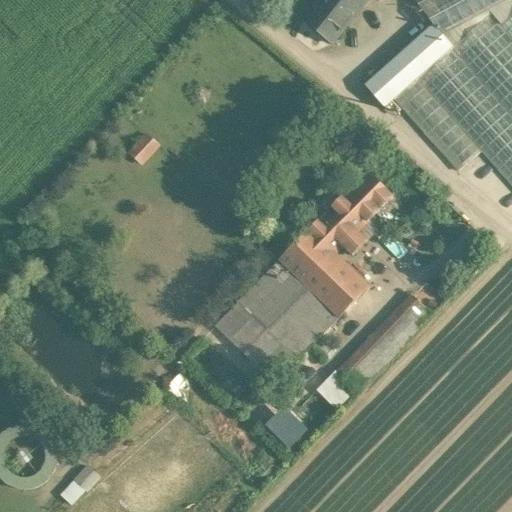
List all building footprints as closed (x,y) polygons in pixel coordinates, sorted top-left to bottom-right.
[(367,0),(319,0),(318,3),(320,5),(306,23),(332,44),(367,0)] [(511,0),(429,0),(419,6),(434,26),(446,40),(448,38),(451,40),(448,43),(454,49),(492,14),(502,25),(511,16),(511,0)] [(511,36),(502,25),(492,14),(454,49),(418,81),(481,152),(511,186),(511,36)] [(511,16),(502,25),(511,36),(511,16)] [(434,26),(398,58),(418,81),(454,49),(448,43),(451,40),(448,38),(446,40),(434,26)] [(418,81),(398,58),(366,87),(386,110),(395,101),(418,81)] [(481,152),(418,81),(395,101),(459,172),(481,152)] [(142,134),(127,157),(142,167),(157,144),(142,134)] [(368,173),(309,232),(334,257),(336,255),(344,248),(353,256),(367,242),(358,233),(370,222),(369,222),(393,197),(368,173)] [(334,257),(309,232),(280,261),(340,319),(370,288),(336,255),(334,257)] [(340,319),(280,261),(238,303),(239,304),(282,346),(298,361),(340,319)] [(433,316),(413,297),(401,309),(421,329),(433,316)] [(282,346),(239,304),(216,326),(260,369),(282,346)] [(401,309),(370,341),(390,361),(421,329),(401,309)] [(369,341),(337,374),(357,394),(390,361),(370,341),(369,341)] [(162,385),(181,407),(198,392),(179,371),(162,385)] [(330,409),(349,392),(329,372),(311,390),(330,409)] [(57,493),(69,505),(98,477),(86,465),(57,493)]
